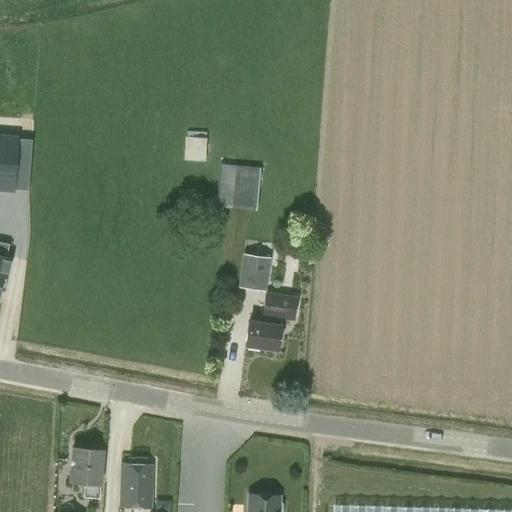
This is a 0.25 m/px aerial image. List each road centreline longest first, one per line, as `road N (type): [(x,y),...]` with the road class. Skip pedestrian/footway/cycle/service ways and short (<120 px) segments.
road 1 (unclassified): [(511,449),(0,368)]
road 2 (unknown): [(101,388),(98,511)]
